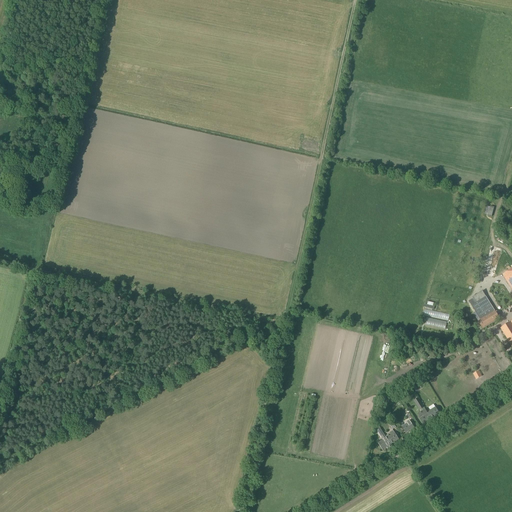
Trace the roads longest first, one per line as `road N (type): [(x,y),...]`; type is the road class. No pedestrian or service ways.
road 1 (track): [(243,511),(284,323),(0,261)]
road 2 (track): [(355,0),(284,323)]
road 3 (track): [(278,322),(0,464)]
road 4 (unclassified): [(310,511),(511,384)]
